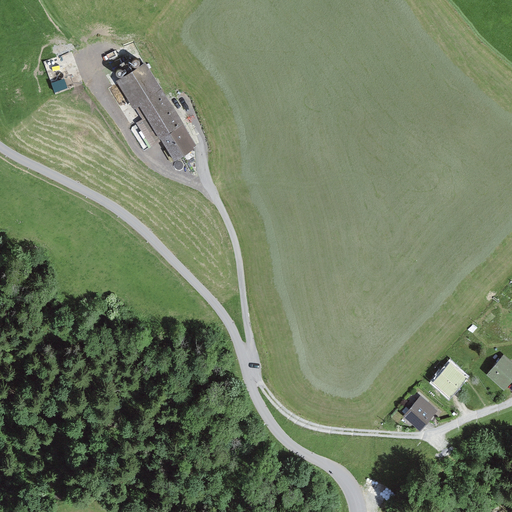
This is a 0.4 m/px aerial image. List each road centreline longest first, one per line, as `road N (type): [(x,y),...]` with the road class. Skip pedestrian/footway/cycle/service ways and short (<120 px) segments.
road 1 (unclassified): [(357,511),(344,477),(278,434),(215,303),(122,214),(0,145)]
road 2 (track): [(259,383),(231,230),(211,191),(139,157),(103,100)]
